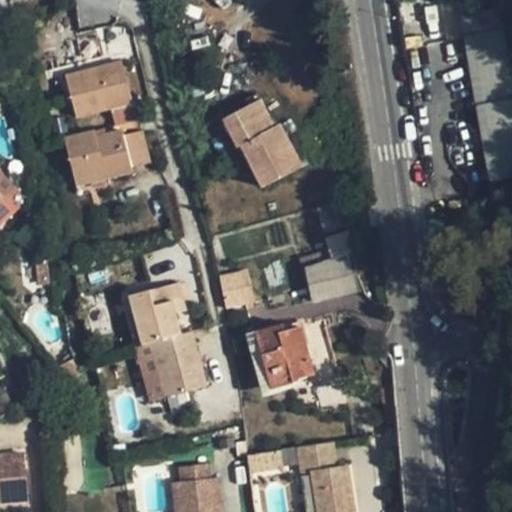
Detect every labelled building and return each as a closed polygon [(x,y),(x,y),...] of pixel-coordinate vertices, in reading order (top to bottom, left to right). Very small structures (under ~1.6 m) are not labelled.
[(511,64),(505,25),(465,33),(490,180),(511,175),(511,64)] [(66,75),(76,118),(112,109),(116,126),(141,121),(136,103),(133,104),(123,62),(66,75)] [(276,127),(262,100),(223,120),(239,149),(243,146),(264,188),(302,168),(280,125),(276,127)] [(65,139),(76,181),(105,174),(106,179),(134,173),(132,167),(152,162),(144,130),(124,135),(123,131),(97,136),(96,131),(65,139)] [(15,210),(16,211),(20,208),(23,196),(16,187),(0,169),(0,203),(5,199),(15,210)] [(77,186),(106,179),(105,174),(76,181),(77,186)] [(0,203),(0,223),(1,224),(15,210),(5,199),(0,203)] [(319,208),(330,250),(332,260),(353,255),(339,202),(319,208)] [(332,260),(330,250),(303,258),(306,268),(314,302),(362,290),(353,255),(332,260)] [(249,271),(221,277),(227,309),(256,303),(249,271)] [(186,304),(185,300),(181,286),(181,284),(180,283),(129,297),(142,345),(151,343),(166,398),(208,386),(203,366),(200,357),(194,331),(182,334),(177,314),(175,307),(186,304)] [(181,286),(185,300),(189,299),(185,283),(181,284),(181,286)] [(188,311),(186,304),(175,307),(177,314),(188,311)] [(298,380),(315,375),(302,328),(287,332),(285,325),(256,332),(272,389),(299,382),(298,380)] [(149,402),(166,398),(151,343),(142,345),(135,347),(149,402)] [(394,456),(388,425),(372,427),(377,459),(394,456)] [(338,465),(335,444),(247,453),(249,474),(338,465)] [(28,452),(0,457),(0,492),(2,506),(37,500),(28,452)] [(212,463),(183,466),(184,480),(175,481),(177,511),(225,511),(223,478),(213,477),(212,463)] [(334,466),(299,471),(302,496),(313,496),(314,511),(350,511),(347,490),(338,491),(334,466)] [(283,473),(249,477),(251,492),(285,488),(283,473)]
